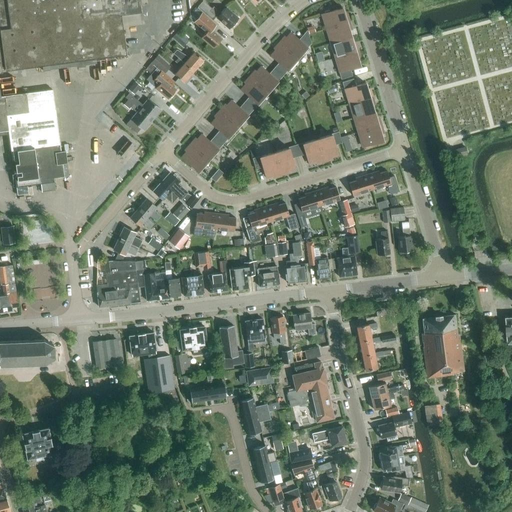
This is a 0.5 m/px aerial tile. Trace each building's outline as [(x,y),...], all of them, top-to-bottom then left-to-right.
[(0,0),(0,134),(9,134),(11,150),(16,187),(17,193),(17,195),(28,193),(27,187),(27,185),(39,184),(40,184),(41,192),(42,192),(42,191),(54,186),(54,182),(53,177),(64,176),(62,163),(67,162),(65,151),(60,151),(59,144),(52,90),(46,91),(4,96),(0,96),(0,93),(0,69),(0,70),(0,68),(0,33),(5,69),(42,64),(43,71),(49,70),(49,69),(96,62),(95,57),(125,53),(120,14),(140,11),(138,0),(0,0)] [(198,7),(212,20),(216,16),(229,28),(233,24),(234,24),(236,22),(236,20),(238,19),(225,8),(221,13),(213,7),(211,9),(203,1),(198,7)] [(326,29),(346,23),(342,8),(330,12),(329,10),(324,12),(324,13),(322,14),(326,29)] [(216,25),(202,13),(194,22),(205,32),(201,37),(213,48),(222,39),(211,30),(216,25)] [(346,23),(326,29),(331,43),(351,37),(348,28),(346,23)] [(177,31),(172,37),(173,37),(179,42),(180,41),(184,44),(188,40),(177,31)] [(280,42),(297,58),(307,47),(291,33),(285,40),(283,38),(280,42)] [(351,37),(331,43),(335,57),(355,51),(354,46),(351,37)] [(287,70),(297,58),(280,42),(275,47),(277,49),(271,56),(279,62),(287,70)] [(178,58),(193,71),(203,60),(194,52),(189,57),(187,55),(184,53),(177,49),(173,53),(178,57),(178,58)] [(355,51),(335,57),(340,72),(360,66),(357,57),(355,51)] [(165,73),(171,66),(158,55),(156,57),(152,62),(157,66),(160,69),(160,68),(165,73)] [(184,82),(193,71),(178,58),(175,61),(179,64),(180,63),(182,65),(175,74),(184,82)] [(151,62),(147,67),(152,71),(157,66),(152,62),(151,62)] [(250,76),(268,92),(277,81),(261,67),(255,74),(253,72),(250,76)] [(176,90),(154,71),(149,76),(154,80),(155,79),(160,83),(155,88),(162,94),(163,94),(168,98),(169,97),(170,97),(172,95),(172,94),(176,90)] [(257,104),(268,92),(250,76),(246,81),(248,82),(241,90),(257,104)] [(135,82),(128,90),(134,94),(140,86),(135,82)] [(365,83),(345,89),(349,103),(369,97),(365,83)] [(336,93),(335,91),(339,90),(336,84),(326,87),(329,93),(330,95),(336,93)] [(127,100),(151,119),(160,109),(149,99),(143,105),(129,93),(125,97),(128,99),(127,100)] [(369,97),(349,103),(354,118),(374,112),(371,103),(369,97)] [(143,130),(151,119),(127,100),(124,104),(129,109),(130,107),(136,112),(135,113),(136,114),(131,120),(130,119),(126,124),(136,133),(141,128),(143,130)] [(220,110),(238,125),(248,114),(239,107),(232,101),(225,108),(223,106),(220,110)] [(244,101),(239,107),(248,114),(252,109),(244,101)] [(227,137),(238,125),(220,110),(216,115),(218,116),(212,123),(219,130),(227,137)] [(377,121),(374,112),(354,118),(358,132),(378,126),(377,121)] [(378,126),(358,132),(363,147),(365,146),(366,147),(371,146),(370,144),(383,141),(380,131),(378,126)] [(219,130),(214,135),(223,143),(227,137),(219,130)] [(191,144),(208,159),(218,148),(202,134),(196,142),(194,140),(191,144)] [(318,139),(325,161),(329,160),(329,157),(338,155),(332,135),(318,139)] [(319,163),(325,161),(318,139),(302,143),(309,164),(318,161),(319,163)] [(198,171),(208,159),(191,144),(186,149),(188,150),(182,157),(198,171)] [(455,157),(467,153),(466,147),(454,151),(455,157)] [(274,152),(281,175),(286,173),(286,171),(295,168),(288,148),(274,152)] [(276,176),(281,175),(274,152),(259,157),(263,168),(266,177),(275,174),(276,176)] [(259,157),(252,159),(256,170),(263,168),(259,157)] [(217,179),(224,169),(218,164),(211,174),(217,179)] [(367,175),(371,190),(391,183),(387,171),(379,173),(378,171),(367,175)] [(177,196),(177,197),(179,199),(190,208),(198,200),(192,195),(190,197),(177,184),(179,181),(170,172),(161,182),(177,196)] [(352,195),(371,190),(367,175),(355,179),(356,180),(348,183),(352,195)] [(171,203),(177,197),(177,196),(161,182),(153,191),(163,200),(165,197),(171,203)] [(328,187),(316,191),(321,205),(340,199),(336,187),(328,189),(328,187)] [(303,211),(321,205),(316,191),(305,195),(305,196),(298,199),(299,203),(294,204),(301,227),(307,225),(303,211)] [(138,208),(148,216),(149,215),(156,221),(161,216),(154,210),(156,207),(146,198),(138,208)] [(339,201),(342,211),(341,211),(345,223),(353,220),(347,199),(339,201)] [(180,220),(190,210),(182,203),(172,213),(180,220)] [(265,207),(270,221),(286,217),(290,230),(298,227),(294,213),(289,215),(285,203),(278,205),(277,203),(265,207)] [(349,206),(352,213),(359,210),(357,204),(349,206)] [(255,226),(270,221),(265,207),(254,210),(255,212),(247,215),(251,227),(246,228),(250,243),(259,240),(255,226)] [(391,221),(405,220),(403,207),(390,208),(391,221)] [(147,218),(148,216),(138,208),(130,217),(140,226),(143,223),(150,229),(154,224),(147,218)] [(383,222),(390,221),(389,209),(382,210),(383,222)] [(174,226),(179,220),(169,212),(164,217),(174,226)] [(214,229),(216,214),(204,212),(204,214),(196,213),(194,226),(214,229)] [(216,214),(214,229),(234,231),(236,218),(228,217),(228,215),(216,214)] [(412,251),(409,228),(408,223),(402,224),(402,229),(403,229),(404,236),(398,237),(399,252),(402,252),(403,253),(405,252),(406,252),(412,251)] [(3,244),(16,243),(14,225),(0,227),(3,244)] [(118,238),(130,244),(131,242),(139,246),(142,240),(134,236),(136,233),(124,227),(118,238)] [(356,233),(353,227),(346,229),(348,236),(356,233)] [(189,236),(180,229),(170,243),(179,250),(189,236)] [(383,255),(384,254),(390,253),(387,231),(380,231),(381,238),(375,239),(377,255),(379,255),(380,255),(383,255)] [(269,233),(265,240),(265,244),(276,242),(275,241),(274,236),(272,232),(269,233)] [(349,253),(354,253),(360,252),(358,235),(347,236),(349,253)] [(158,250),(162,244),(151,237),(148,243),(158,250)] [(129,246),(130,244),(118,238),(113,249),(125,255),(127,252),(135,255),(138,249),(129,246)] [(285,241),(277,242),(279,255),(287,254),(285,241)] [(309,264),(316,264),(317,279),(330,278),(328,258),(315,259),(313,241),(306,242),(309,264)] [(201,252),(202,257),(203,266),(203,268),(210,267),(208,251),(201,252)] [(202,257),(201,252),(193,253),(195,267),(203,266),(202,257)] [(288,283),(296,282),(293,253),(289,254),(290,265),(283,266),(285,281),(288,283)] [(293,253),(296,282),(305,281),(307,279),(305,263),(298,264),(297,253),(293,253)] [(349,253),(349,256),(336,258),(338,268),(339,277),(357,274),(354,253),(349,253)] [(155,300),(169,298),(167,279),(166,279),(155,281),(154,273),(146,274),(144,260),(135,261),(136,268),(136,270),(138,287),(145,286),(147,301),(155,300)] [(225,276),(228,275),(226,260),(219,261),(221,273),(207,275),(210,293),(227,290),(225,276)] [(140,301),(138,287),(136,270),(136,268),(135,261),(116,261),(117,270),(105,272),(107,284),(96,285),(97,292),(99,307),(131,303),(130,302),(140,301)] [(232,290),(248,288),(247,275),(254,274),(252,261),(249,262),(244,262),(245,266),(229,268),(232,290)] [(279,284),(277,266),(257,268),(258,273),(259,286),(279,284)] [(165,270),(166,275),(165,276),(166,279),(167,279),(169,298),(180,296),(178,278),(171,279),(171,270),(166,270),(165,270)] [(8,284),(7,279),(6,278),(6,275),(0,275),(0,277),(1,284),(3,284),(3,285),(8,284)] [(184,296),(204,293),(201,275),(181,278),(184,296)] [(8,284),(3,285),(4,293),(0,293),(0,312),(12,311),(11,307),(18,306),(15,283),(8,284)] [(311,324),(310,313),(292,315),(294,329),(307,327),(308,335),(315,334),(314,324),(311,324)] [(457,335),(455,315),(422,319),(424,333),(422,333),(428,378),(452,374),(452,373),(464,371),(459,335),(457,335)] [(286,344),(283,326),(284,326),(283,316),(271,318),(272,327),(274,338),(279,338),(280,344),(286,344)] [(359,341),(371,338),(369,328),(372,328),(372,329),(377,328),(375,317),(365,319),(366,324),(356,326),(359,341)] [(249,350),(253,349),(252,343),(266,341),(262,319),(245,321),(247,339),(249,350)] [(237,351),(233,325),(219,327),(223,357),(221,358),(223,369),(233,367),(232,364),(243,363),(242,350),(237,351)] [(207,346),(204,326),(195,327),(189,328),(180,330),(181,342),(176,343),(177,350),(182,349),(183,349),(192,348),(193,355),(203,353),(202,347),(207,346)] [(153,332),(129,336),(131,353),(132,353),(132,356),(147,354),(148,358),(147,358),(150,381),(147,381),(148,393),(174,390),(169,355),(155,357),(154,353),(156,353),(153,332)] [(394,334),(381,337),(382,342),(395,340),(394,334)] [(362,355),(374,353),(372,342),(375,341),(375,343),(380,342),(379,337),(371,338),(359,341),(362,355)] [(0,365),(45,363),(55,357),(54,345),(43,339),(0,341),(0,365)] [(96,366),(121,363),(117,340),(93,343),(96,366)] [(307,359),(320,356),(318,347),(305,350),(307,359)] [(283,364),(285,363),(293,362),(291,350),(283,351),(281,351),(283,364)] [(389,350),(374,353),(362,355),(365,370),(369,369),(372,369),(371,368),(377,367),(375,356),(377,356),(378,357),(382,356),(383,356),(390,355),(389,350)] [(187,357),(186,352),(181,353),(182,354),(174,355),(176,366),(177,374),(192,372),(190,357),(187,357)] [(245,367),(254,366),(253,352),(243,353),(245,367)] [(295,390),(287,392),(291,407),(299,404),(310,402),(314,418),(316,418),(316,422),(334,418),(326,384),(327,384),(323,368),(322,368),(321,361),(294,367),(295,374),(292,374),(295,390)] [(249,384),(257,383),(272,381),(270,368),(247,371),(249,384)] [(377,382),(389,379),(388,372),(376,374),(377,382)] [(393,393),(392,387),(386,389),(385,382),(368,386),(371,398),(393,393)] [(224,384),(207,387),(209,400),(225,397),(226,399),(224,384)] [(267,392),(266,384),(258,385),(259,393),(267,392)] [(405,390),(403,385),(392,387),(393,393),(405,390)] [(207,387),(189,389),(192,404),(192,402),(209,400),(207,387)] [(390,405),(389,400),(394,398),(393,393),(371,398),(374,409),(390,405)] [(253,397),(238,401),(240,401),(244,417),(268,411),(267,405),(266,404),(255,407),(253,397)] [(278,402),(267,405),(268,411),(272,410),(277,409),(279,408),(278,402)] [(427,426),(443,424),(440,403),(424,405),(427,426)] [(399,414),(397,407),(385,410),(386,417),(399,414)] [(65,421),(71,418),(67,408),(61,410),(65,421)] [(268,411),(244,417),(248,434),(247,434),(247,435),(261,431),(259,422),(270,419),(268,411)] [(397,439),(396,434),(394,427),(411,423),(409,412),(392,416),(393,422),(378,426),(379,432),(378,432),(379,437),(380,437),(380,438),(386,437),(387,441),(397,439)] [(105,431),(102,417),(91,419),(94,433),(105,431)] [(91,433),(89,420),(77,422),(79,435),(91,433)] [(343,434),(342,426),(317,432),(312,433),(314,441),(329,438),(331,445),(345,442),(345,441),(347,440),(345,434),(343,434)] [(52,445),(48,428),(22,434),(28,459),(36,457),(37,460),(43,459),(43,455),(70,449),(68,441),(52,445)] [(293,443),(285,445),(289,463),(309,459),(307,451),(295,454),(293,443)] [(381,459),(397,456),(396,451),(407,449),(406,444),(383,448),(383,449),(379,450),(379,452),(380,459),(381,459)] [(265,445),(250,449),(252,449),(256,465),(269,462),(276,460),(274,451),(267,453),(265,445)] [(381,459),(380,459),(382,468),(383,471),(387,470),(387,471),(399,469),(400,471),(404,471),(405,474),(412,473),(410,465),(404,466),(402,455),(397,456),(381,459)] [(304,472),(312,469),(314,468),(311,460),(290,465),(294,475),(304,472)] [(331,467),(325,470),(330,482),(323,485),(327,495),(328,494),(330,501),(341,497),(339,493),(340,492),(336,480),(335,480),(332,473),(337,470),(333,460),(329,462),(331,467)] [(269,462),(256,465),(260,482),(258,482),(259,483),(273,479),(273,476),(269,462)] [(331,467),(329,462),(318,466),(320,472),(325,470),(331,467)] [(139,483),(148,480),(146,474),(137,477),(139,483)] [(280,474),(273,476),(273,479),(275,484),(282,482),(280,474)] [(408,485),(409,478),(393,476),(393,479),(383,477),(382,482),(381,482),(380,487),(381,487),(381,489),(390,490),(390,491),(399,493),(400,486),(403,486),(403,484),(408,485)] [(176,481),(180,491),(186,489),(182,479),(176,481)] [(312,508),(315,507),(316,506),(321,504),(318,495),(321,494),(315,480),(308,482),(311,490),(304,493),(309,508),(311,508),(312,508)] [(286,487),(285,482),(279,484),(265,489),(267,495),(264,496),(268,503),(273,501),(283,498),(284,498),(282,493),(281,489),(286,487)] [(284,498),(283,498),(287,511),(299,511),(302,511),(297,497),(300,496),(297,488),(282,493),(284,498)] [(42,495),(32,497),(34,506),(35,506),(36,511),(46,511),(45,505),(51,503),(48,493),(42,495)] [(405,504),(420,511),(425,511),(428,505),(411,497),(411,498),(401,493),(398,500),(405,504)] [(0,511),(10,511),(6,499),(6,498),(6,497),(0,498),(0,511)] [(29,497),(20,499),(23,511),(35,511),(34,506),(32,497),(29,497)] [(387,502),(379,498),(376,504),(375,504),(374,507),(374,508),(373,510),(377,511),(391,511),(393,510),(396,511),(399,510),(402,503),(393,499),(391,503),(387,501),(387,502)]
